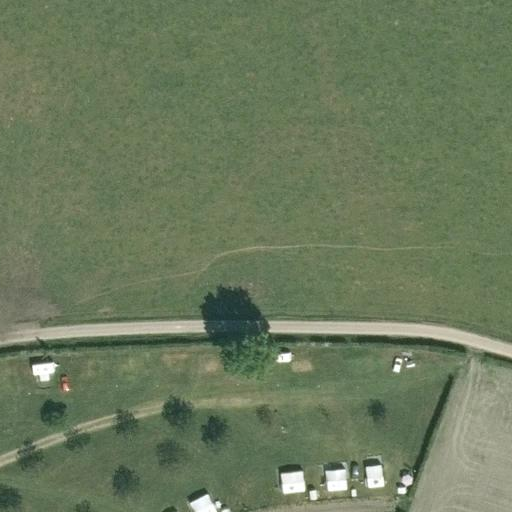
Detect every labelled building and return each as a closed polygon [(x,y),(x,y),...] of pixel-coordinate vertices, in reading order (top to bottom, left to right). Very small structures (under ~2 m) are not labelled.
[(222,365),(238,362),(234,343),(218,346),(222,365)] [(141,350),(142,373),(158,372),(157,349),(141,350)] [(395,452),(374,453),(375,484),(395,483),(395,452)] [(358,486),(357,457),(339,458),(341,487),(358,486)] [(257,496),(274,494),(272,472),(255,474),(257,496)] [(293,492),(316,489),(314,477),(292,480),(293,492)] [(212,488),(222,511),(237,505),(227,482),(212,488)] [(196,511),(191,499),(174,506),(176,511),(196,511)]
